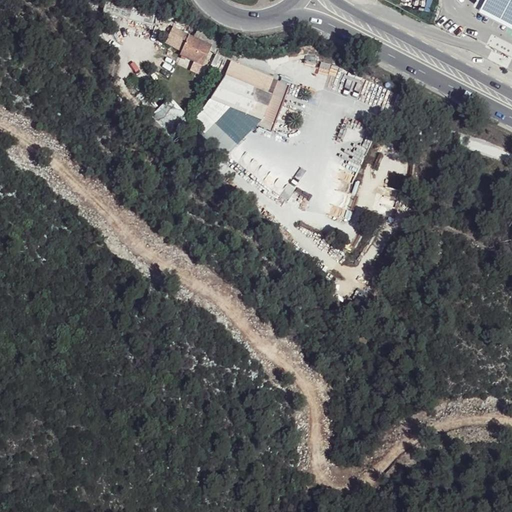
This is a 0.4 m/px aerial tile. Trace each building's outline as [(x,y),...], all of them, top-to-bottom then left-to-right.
[(511,0),(481,0),(478,7),(511,24),(511,0)] [(190,37),(175,26),(171,36),(185,47),(190,37)] [(211,50),(190,37),(185,47),(180,56),(202,68),(211,50)] [(272,96),(220,74),(211,98),(262,118),(272,96)] [(167,142),(190,119),(169,98),(146,121),(167,142)]
